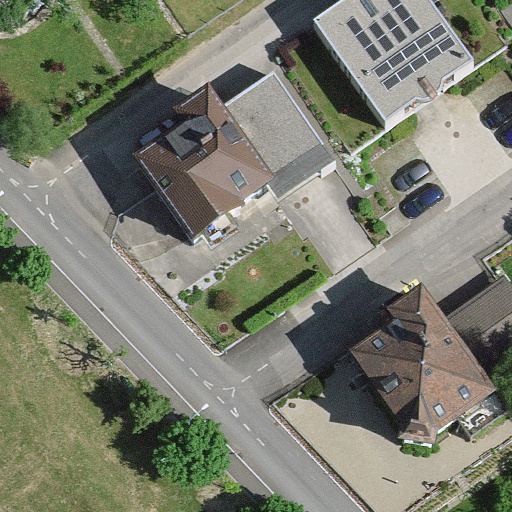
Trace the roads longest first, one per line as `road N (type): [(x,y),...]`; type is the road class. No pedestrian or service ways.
road 1 (residential): [(511,186),(213,387)]
road 2 (residential): [(40,208),(330,0)]
road 3 (residential): [(213,387),(40,208)]
road 4 (residential): [(329,511),(213,387)]
